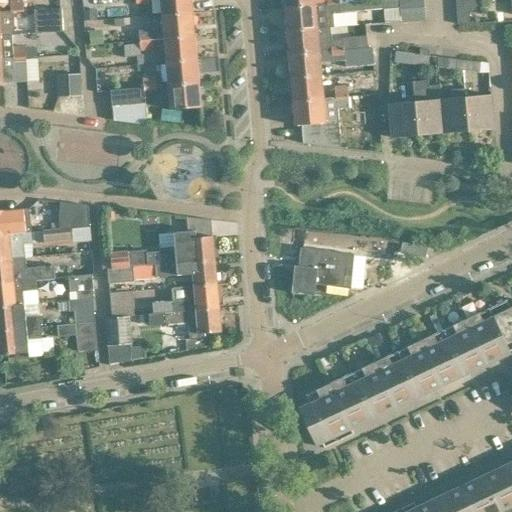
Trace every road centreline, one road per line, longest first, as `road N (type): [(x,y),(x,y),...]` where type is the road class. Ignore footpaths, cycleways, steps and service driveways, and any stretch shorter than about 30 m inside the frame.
road 1 (residential): [(266,355),(249,178),(260,144),(243,0)]
road 2 (residential): [(511,233),(266,355)]
road 3 (residential): [(266,355),(0,406)]
road 4 (residential): [(282,511),(266,355)]
road 5 (unknown): [(223,70),(87,88)]
road 6 (residential): [(511,176),(390,161)]
